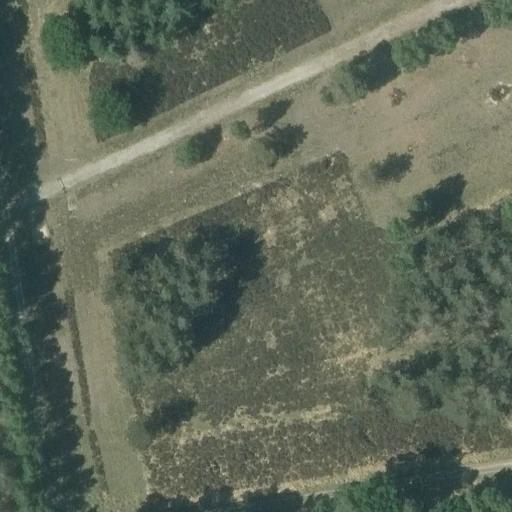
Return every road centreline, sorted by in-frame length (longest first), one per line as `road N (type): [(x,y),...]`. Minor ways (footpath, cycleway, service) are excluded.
road 1 (track): [(0,195),(436,0)]
road 2 (track): [(511,461),(163,511)]
road 3 (track): [(0,239),(40,511)]
